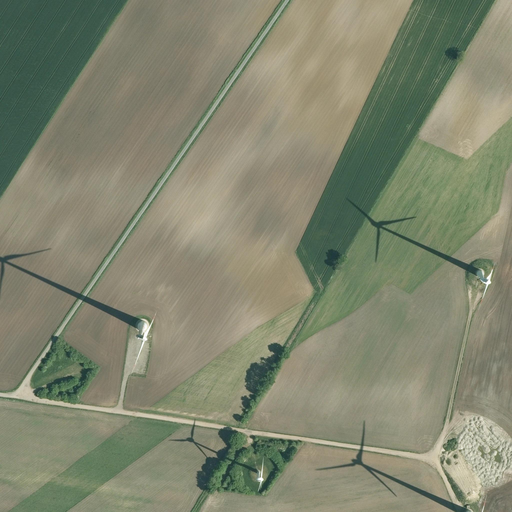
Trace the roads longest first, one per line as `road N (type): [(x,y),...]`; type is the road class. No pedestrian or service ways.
road 1 (unclassified): [(285,0),(14,394)]
road 2 (track): [(436,456),(474,278)]
